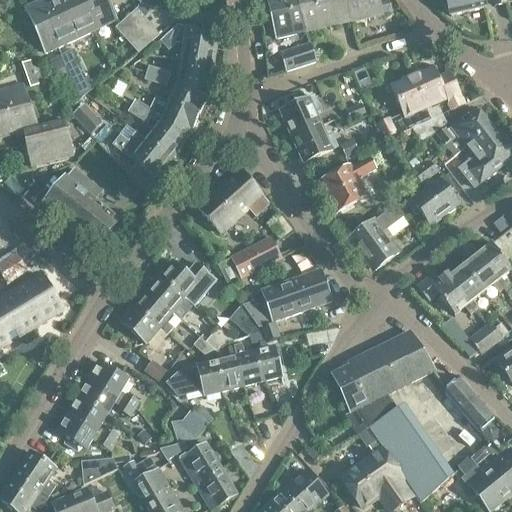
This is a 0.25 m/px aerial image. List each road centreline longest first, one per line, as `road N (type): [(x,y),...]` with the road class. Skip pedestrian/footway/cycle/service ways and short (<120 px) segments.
road 1 (residential): [(242,511),(371,303)]
road 2 (residential): [(371,303),(242,133)]
road 3 (residential): [(107,293),(162,216),(242,133)]
road 4 (residential): [(0,473),(107,293)]
road 5 (residential): [(511,421),(384,289)]
road 6 (residential): [(266,91),(434,31)]
road 7 (residential): [(384,289),(511,175)]
road 8 (residential): [(107,293),(0,203)]
road 9 (residential): [(242,133),(238,0)]
